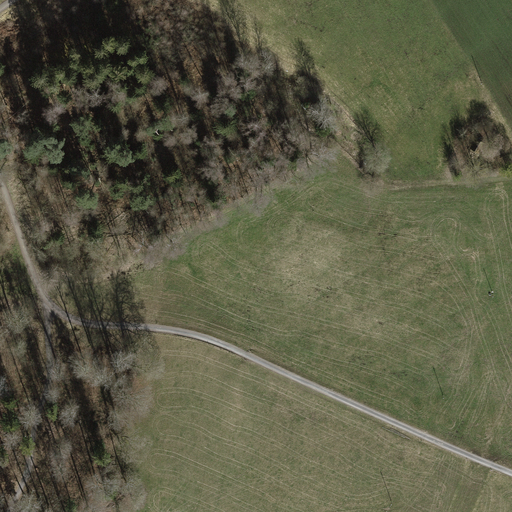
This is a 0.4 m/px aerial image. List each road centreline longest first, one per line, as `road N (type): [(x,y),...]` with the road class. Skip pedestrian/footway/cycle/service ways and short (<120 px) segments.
road 1 (track): [(511,472),(212,339),(50,308)]
road 2 (track): [(50,308),(0,186)]
